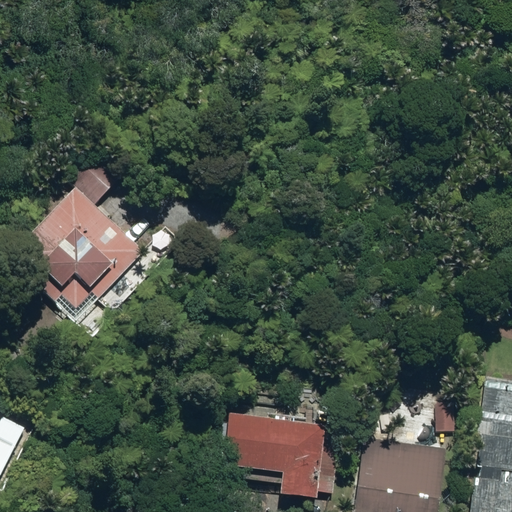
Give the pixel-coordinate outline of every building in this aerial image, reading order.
[(4,261),(73,328),(143,256),(93,207),(121,180),(95,156),(67,184),(73,190),(4,261)] [(511,511),(511,382),(485,378),(472,470),(475,471),(469,511),(511,511)] [(451,434),(452,407),(436,407),(436,434),(451,434)] [(276,499),(314,504),(315,494),(334,496),(338,468),(319,466),(323,429),(226,417),(220,470),(279,477),(276,499)] [(0,480),(1,481),(25,433),(4,423),(0,431),(0,480)] [(439,511),(447,450),(362,439),(353,511),(439,511)]
